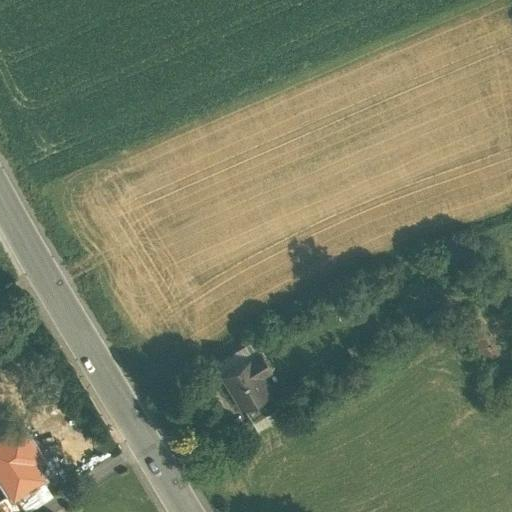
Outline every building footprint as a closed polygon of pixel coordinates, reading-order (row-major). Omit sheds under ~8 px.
[(260,351),(221,374),(242,409),(244,408),(270,393),(271,392),(261,375),(271,369),(260,351)] [(278,407),(270,393),(244,408),(253,422),(278,407)] [(18,425),(0,435),(0,470),(11,488),(12,489),(38,473),(23,450),(31,445),(18,425)] [(38,473),(12,489),(11,488),(3,493),(8,511),(22,511),(51,494),(38,473)] [(8,511),(3,493),(0,494),(0,511),(8,511)]
